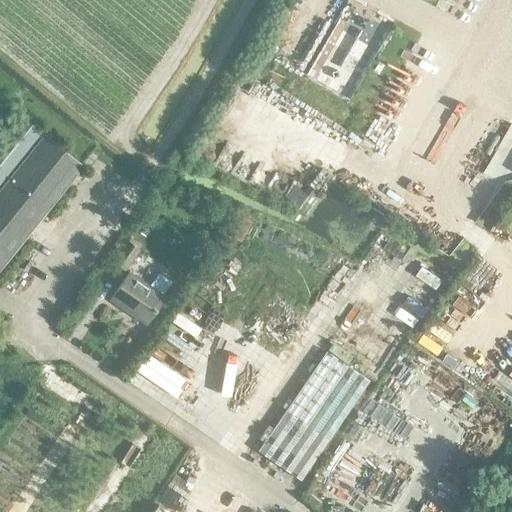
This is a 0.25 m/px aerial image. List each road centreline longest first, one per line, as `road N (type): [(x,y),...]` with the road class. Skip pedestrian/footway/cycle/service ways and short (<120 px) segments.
road 1 (unclassified): [(290,511),(46,335),(37,318),(67,272),(134,202)]
road 2 (track): [(134,202),(250,0)]
road 3 (unknown): [(394,511),(473,393)]
